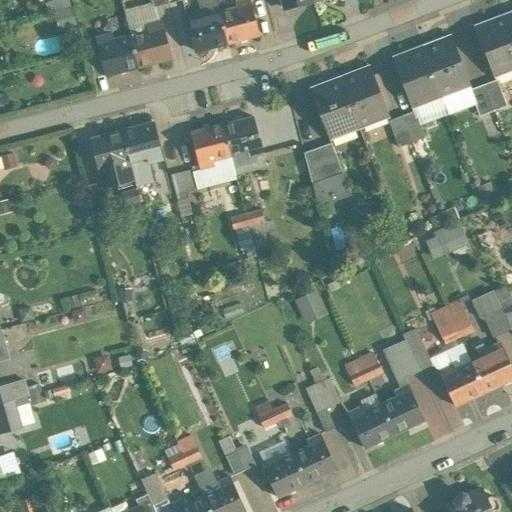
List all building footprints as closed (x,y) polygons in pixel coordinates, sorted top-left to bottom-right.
[(120,0),(104,0),(108,12),(123,8),(120,0)] [(249,0),(239,0),(235,1),(236,7),(219,11),(227,42),(259,34),(249,0)] [(170,57),(156,6),(153,7),(152,5),(124,12),(130,35),(138,66),(170,57)] [(219,11),(201,16),(199,10),(186,14),(195,51),(227,42),(219,11)] [(511,65),(511,33),(506,17),(476,28),(493,73),(511,65)] [(130,35),(113,40),(111,33),(97,37),(106,74),(138,66),(130,35)] [(452,37),(423,48),(440,93),(469,82),(452,37)] [(423,48),(394,59),(411,104),(440,93),(423,48)] [(371,68),(341,79),(358,124),(388,113),(371,68)] [(341,79),(311,90),(328,135),(358,124),(341,79)] [(497,79),(484,84),(493,110),(507,105),(497,79)] [(484,84),(469,89),(479,116),(493,110),(484,84)] [(300,116),(311,114),(305,85),(295,87),(300,116)] [(415,110),(402,115),(412,142),(425,137),(415,110)] [(254,115),(223,122),(232,153),(247,149),(249,156),(263,152),(254,115)] [(402,115),(388,120),(398,147),(412,142),(402,115)] [(154,120),(123,128),(131,159),(148,155),(149,161),(163,157),(154,120)] [(223,122),(190,131),(200,168),(214,165),(212,158),(232,153),(223,122)] [(123,128),(90,137),(102,181),(103,180),(104,185),(136,177),(131,159),(123,128)] [(302,150),(319,204),(349,194),(332,140),(302,150)] [(193,167),(182,170),(187,189),(187,190),(198,188),(193,167)] [(102,181),(88,184),(95,211),(110,207),(104,185),(103,185),(102,181)] [(138,187),(123,190),(127,203),(142,199),(138,187)] [(272,216),(263,219),(260,207),(231,213),(239,249),(278,240),(272,216)] [(462,222),(425,232),(432,254),(468,245),(462,222)] [(511,328),(511,302),(509,297),(510,296),(505,285),(493,291),(511,328)] [(306,321),(328,311),(316,286),(294,296),(306,321)] [(511,328),(493,291),(477,298),(494,336),(511,328)] [(459,300),(446,307),(454,325),(467,319),(459,300)] [(467,319),(454,325),(459,336),(472,330),(467,319)] [(405,339),(385,348),(400,379),(420,370),(410,348),(409,348),(405,339)] [(511,369),(499,342),(485,348),(488,354),(471,361),(484,390),(511,377),(511,369)] [(376,360),(362,366),(367,378),(381,371),(376,360)] [(471,361),(455,369),(452,364),(438,370),(454,404),(484,390),(471,361)] [(362,366),(348,373),(353,385),(367,378),(362,366)] [(340,401),(329,377),(315,384),(326,408),(340,401)] [(9,382),(0,384),(0,401),(13,398),(9,382)] [(407,384),(393,390),(395,396),(379,403),(393,433),(423,419),(407,384)] [(285,402),(272,408),(277,419),(290,413),(285,402)] [(379,403),(363,411),(361,405),(348,412),(364,447),(393,433),(379,403)] [(272,408),(257,415),(262,426),(277,419),(272,408)] [(319,432),(306,438),(308,444),(292,452),(306,481),(335,467),(319,432)] [(235,448),(229,435),(219,440),(225,456),(236,451),(235,448)] [(246,443),(235,448),(236,451),(244,470),(255,465),(246,443)] [(194,444),(181,450),(186,461),(199,455),(194,444)] [(181,450),(167,457),(172,468),(186,461),(181,450)] [(236,451),(225,456),(234,475),(244,470),(236,451)] [(306,481),(292,452),(274,460),(271,454),(259,460),(275,495),(306,481)] [(167,498),(155,473),(141,479),(147,493),(153,505),(167,498)] [(229,474),(215,481),(217,486),(201,494),(209,511),(238,511),(245,509),(229,474)] [(480,488),(465,495),(464,494),(460,493),(454,495),(452,499),(453,501),(446,504),(450,511),(449,511),(497,511),(499,506),(496,498),(490,496),(485,498),(480,488)] [(156,511),(153,505),(147,493),(135,498),(139,507),(140,507),(142,511),(156,511)] [(209,511),(201,494),(184,502),(181,497),(169,503),(173,511),(209,511)] [(36,511),(30,495),(17,499),(21,511),(36,511)]
